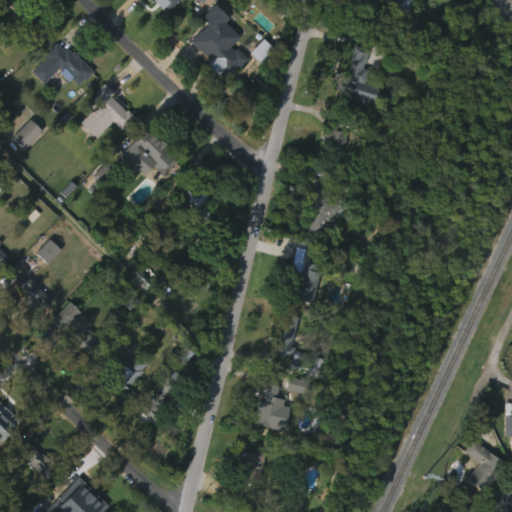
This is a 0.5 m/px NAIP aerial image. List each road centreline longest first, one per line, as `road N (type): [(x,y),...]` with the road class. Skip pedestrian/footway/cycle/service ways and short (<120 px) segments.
road 1 (residential): [(187,507),(314,0)]
road 2 (residential): [(85,0),(183,103),(245,156),(271,166)]
road 3 (residential): [(0,342),(155,493),(187,507)]
